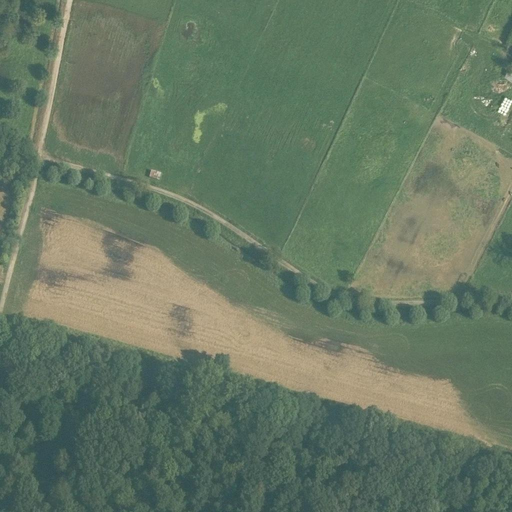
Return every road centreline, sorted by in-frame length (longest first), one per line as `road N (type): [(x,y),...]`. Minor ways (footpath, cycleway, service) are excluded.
road 1 (track): [(42,159),(191,206),(330,296),(393,307),(511,303)]
road 2 (track): [(42,159),(0,321)]
road 3 (track): [(71,0),(42,159)]
